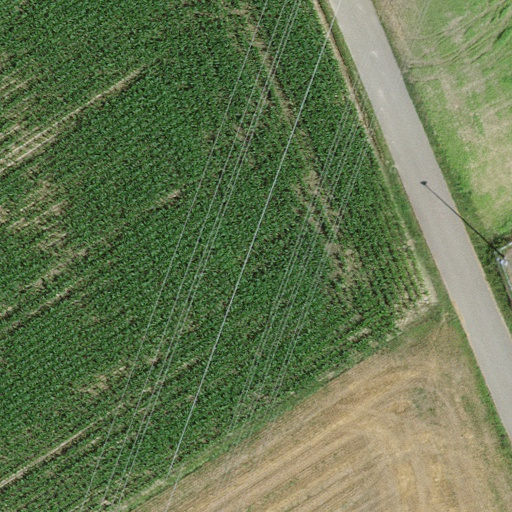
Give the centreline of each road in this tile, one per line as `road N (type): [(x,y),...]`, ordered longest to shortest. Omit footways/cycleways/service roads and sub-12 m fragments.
road 1 (unclassified): [(339,0),(454,270)]
road 2 (unclassified): [(511,407),(454,270)]
